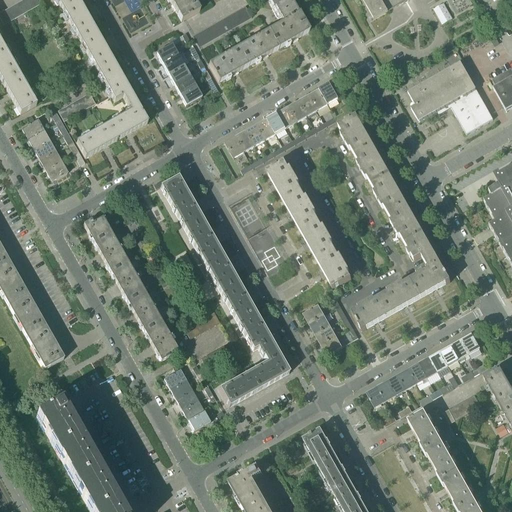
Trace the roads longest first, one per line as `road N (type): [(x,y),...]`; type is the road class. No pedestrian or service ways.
road 1 (residential): [(192,476),(51,227)]
road 2 (residential): [(184,152),(351,55)]
road 3 (residential): [(273,302),(305,279),(250,183),(214,200)]
road 4 (residential): [(329,399),(494,306)]
road 5 (residential): [(192,476),(329,399)]
road 6 (residential): [(51,227),(184,152)]
road 7 (residential): [(425,180),(351,55)]
road 8 (residential): [(494,306),(425,180)]
road 9 (unknown): [(389,28),(422,7),(438,29),(432,46),(420,51),(389,34)]
road 10 (residential): [(437,511),(390,431),(357,449)]
